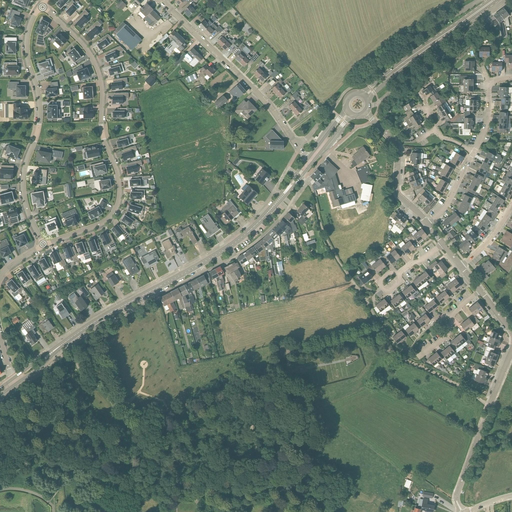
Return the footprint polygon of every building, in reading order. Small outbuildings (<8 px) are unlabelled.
[(56,4),(61,9),(65,4),(66,5),(66,4),(65,4),(69,0),(57,0),(56,1),(57,3),(56,4)] [(131,10),(133,12),(143,1),(141,0),(134,0),(131,4),(134,7),(131,10)] [(69,16),(70,17),(77,9),(75,7),(77,5),(73,1),(68,6),(70,8),(66,12),(67,13),(66,14),(69,16)] [(120,8),(124,3),(121,1),(117,5),(115,7),(118,10),(120,8)] [(189,16),(195,11),(193,8),(196,6),(194,3),(191,5),(184,11),(189,16)] [(143,18),(145,15),(152,21),(149,24),(152,27),(160,18),(152,10),(153,10),(147,4),(140,11),(141,11),(138,14),(143,18)] [(510,27),(509,22),(508,19),(506,18),(509,15),(503,8),(498,13),(503,20),(505,19),(506,26),(507,30),(508,30),(509,34),(510,33),(509,27),(510,27)] [(10,27),(15,28),(16,26),(18,26),(21,19),(18,18),(20,13),(11,10),(9,15),(12,16),(11,20),(12,21),(11,24),(10,27)] [(85,10),(75,20),(76,20),(78,22),(77,23),(76,23),(82,29),(89,21),(85,18),(89,14),(85,10)] [(493,16),(496,20),(498,22),(499,25),(501,34),(504,33),(502,23),(501,21),(503,20),(498,13),(493,16)] [(213,23),(213,24),(217,20),(215,17),(210,21),(207,23),(205,20),(198,26),(203,32),(213,23)] [(44,42),(43,39),(51,31),(47,26),(48,24),(47,23),(46,23),(45,22),(44,21),(45,20),(46,20),(42,18),(40,22),(41,23),(36,32),(39,33),(37,41),(44,42)] [(88,35),(92,40),(100,33),(96,29),(101,25),(97,21),(94,24),(92,26),(86,30),(87,31),(87,30),(90,34),(88,35)] [(142,41),(126,25),(123,22),(110,36),(129,54),(132,50),(132,51),(142,41)] [(217,28),(213,24),(213,23),(203,32),(208,37),(214,31),(215,30),(217,33),(219,31),(220,33),(223,30),(219,26),(217,28)] [(221,47),(228,40),(225,37),(228,34),(227,32),(231,27),(229,26),(226,28),(223,30),(220,33),(223,36),(217,42),(221,47)] [(174,31),(168,37),(171,40),(172,39),(173,40),(167,48),(165,50),(167,52),(169,50),(181,37),(177,33),(176,33),(174,31)] [(61,36),(58,33),(53,39),(55,41),(60,47),(61,46),(62,47),(67,41),(66,41),(67,40),(61,35),(61,36)] [(161,44),(168,37),(166,34),(159,42),(161,44)] [(102,42),(97,45),(97,46),(99,49),(99,48),(100,50),(109,45),(107,42),(109,40),(106,35),(101,39),(102,42)] [(181,52),(187,46),(184,42),(185,41),(181,37),(169,50),(167,52),(170,55),(172,52),(171,52),(176,47),(181,52)] [(6,54),(15,54),(15,53),(16,52),(16,49),(15,49),(15,43),(16,43),(16,38),(7,38),(7,39),(8,39),(8,43),(6,43),(6,54)] [(235,41),(234,40),(231,42),(228,40),(221,47),(226,51),(232,45),(235,41)] [(243,49),(244,48),(246,46),(242,43),(238,48),(242,51),(235,58),(240,62),(246,55),(247,54),(243,49)] [(116,54),(119,53),(124,51),(120,46),(116,48),(110,51),(111,54),(105,57),(106,58),(104,59),(105,62),(107,61),(107,62),(117,58),(116,54)] [(70,49),(71,49),(70,48),(65,54),(67,57),(67,56),(69,55),(75,63),(81,57),(78,54),(79,54),(77,52),(74,49),(72,51),(70,49)] [(177,60),(180,63),(183,59),(185,57),(190,61),(195,57),(200,61),(203,58),(198,53),(195,51),(193,48),(187,55),(185,53),(177,60)] [(484,56),(489,56),(489,48),(479,48),(479,57),(484,57),(484,56)] [(244,67),(251,60),(254,63),(259,57),(256,53),(251,58),(247,54),(246,55),(240,62),(244,67)] [(52,63),(50,59),(46,60),(47,62),(41,64),(41,63),(37,64),(38,68),(39,68),(41,74),(43,74),(44,78),(54,74),(53,70),(51,70),(49,64),(52,63)] [(258,78),(265,71),(262,68),(265,65),(266,64),(264,62),(262,63),(261,61),(257,64),(260,67),(254,73),(258,78)] [(466,67),(464,66),(464,71),(474,71),(474,62),(466,61),(466,67)] [(18,67),(17,67),(17,63),(2,63),(2,69),(5,69),(5,73),(2,73),(2,76),(6,76),(6,75),(14,75),(15,76),(18,76),(19,75),(19,73),(18,72),(18,67)] [(109,70),(110,76),(121,73),(120,69),(123,69),(121,63),(114,65),(115,68),(109,70)] [(497,71),(502,71),(502,63),(492,63),(492,72),(497,72),(497,71)] [(86,69),(83,70),(81,66),(73,72),(74,76),(78,75),(80,81),(84,79),(85,80),(89,78),(89,77),(90,77),(88,72),(88,73),(86,69)] [(212,69),(211,68),(212,67),(211,66),(209,68),(206,66),(200,69),(204,73),(203,74),(206,76),(207,75),(210,78),(216,71),(213,68),(212,69)] [(263,82),(268,77),(269,76),(270,77),(271,76),(274,79),(275,77),(276,77),(279,74),(275,70),(273,73),(270,71),(268,74),(265,71),(258,78),(263,82)] [(186,77),(188,83),(197,79),(195,74),(186,77)] [(150,75),(145,81),(151,87),(157,82),(150,75)] [(113,91),(123,89),(122,84),(127,83),(127,78),(113,80),(114,84),(112,85),(113,91)] [(281,89),(284,86),(281,83),(283,82),(281,79),(277,82),(278,84),(272,89),(276,94),(281,89)] [(59,95),(59,92),(57,82),(50,83),(51,89),(46,90),(46,93),(47,97),(51,97),(51,98),(54,97),(53,96),(57,96),(57,95),(59,95)] [(25,86),(18,86),(18,83),(9,83),(9,89),(16,89),(16,97),(22,97),(22,98),(26,98),(26,92),(25,92),(25,86)] [(239,84),(229,92),(232,95),(236,100),(239,97),(240,98),(246,92),(239,84)] [(281,89),(276,94),(280,98),(286,93),(287,93),(288,93),(291,90),(289,87),(287,89),(284,86),(281,89)] [(436,93),(441,90),(439,87),(438,88),(437,87),(436,86),(435,86),(434,86),(433,86),(431,88),(429,86),(422,91),(423,94),(424,93),(426,96),(430,93),(431,96),(436,93)] [(93,92),(92,92),(92,87),(81,88),(81,93),(83,93),(84,99),(93,99),(93,94),(92,92),(93,92)] [(293,111),(300,105),(298,102),(300,99),(299,97),(300,96),(297,92),(292,96),(295,100),(289,106),(293,111)] [(113,104),(123,104),(123,99),(128,99),(128,93),(114,93),(114,94),(115,94),(115,96),(115,97),(113,97),(113,104)] [(437,104),(444,100),(443,97),(440,99),(436,93),(431,96),(430,97),(433,103),(436,102),(437,104)] [(476,97),(474,97),(468,97),(468,100),(469,100),(469,106),(479,106),(479,103),(478,103),(478,100),(476,100),(476,97)] [(219,109),(226,102),(222,98),(214,104),(219,109)] [(439,114),(447,109),(444,104),(446,103),(444,100),(437,104),(436,105),(437,108),(438,111),(437,111),(439,114)] [(248,102),(247,103),(244,101),(234,110),(237,113),(241,109),(245,113),(244,114),(247,118),(253,112),(252,111),(254,109),(252,107),(252,106),(248,102)] [(410,109),(415,106),(413,104),(414,103),(413,101),(405,106),(408,110),(404,113),(406,116),(412,112),(410,109)] [(293,111),(297,116),(304,110),(310,106),(307,102),(304,104),(305,106),(303,108),(300,105),(293,111)] [(14,104),(8,104),(8,118),(15,118),(15,119),(21,119),(21,118),(28,118),(28,117),(29,117),(29,116),(29,114),(29,113),(28,113),(28,111),(26,111),(26,108),(20,108),(20,107),(20,104),(14,104)] [(57,106),(47,106),(47,119),(48,119),(48,120),(52,120),(52,119),(57,119),(57,114),(60,114),(60,110),(57,110),(57,106)] [(93,118),(93,111),(91,111),(91,108),(84,108),(84,109),(79,109),(79,115),(83,114),(83,118),(85,118),(85,119),(87,119),(87,118),(93,118)] [(120,112),(113,112),(113,113),(112,113),(112,117),(113,117),(113,118),(124,118),(127,118),(127,108),(120,108),(120,112)] [(441,115),(443,118),(444,117),(447,122),(453,118),(447,109),(439,114),(440,116),(441,115)] [(418,116),(416,114),(414,115),(412,112),(406,116),(406,117),(403,118),(408,126),(420,118),(419,116),(418,116)] [(470,118),(470,115),(464,115),(464,124),(473,124),(473,121),(472,121),(472,118),(470,118)] [(414,128),(415,131),(421,127),(420,125),(422,123),(420,121),(421,120),(420,118),(408,126),(404,128),(405,131),(414,125),(415,128),(414,128)] [(506,129),(507,124),(499,123),(499,126),(497,126),(497,133),(508,133),(508,129),(506,129)] [(473,127),(473,124),(464,124),(461,124),(461,128),(460,128),(459,135),(464,135),(464,132),(469,132),(469,129),(472,130),(472,127),(473,127)] [(272,142),(272,149),(283,149),(284,141),(281,141),(278,139),(279,138),(272,130),(266,135),(272,142)] [(132,144),(129,135),(122,137),(123,140),(117,142),(118,148),(129,145),(132,144)] [(9,156),(16,159),(20,150),(16,149),(17,147),(12,146),(12,147),(9,146),(7,151),(4,150),(1,158),(7,160),(9,156)] [(97,157),(100,156),(100,155),(100,152),(99,152),(98,149),(97,150),(96,146),(84,149),(85,153),(87,152),(88,157),(93,156),(93,157),(97,156),(97,157)] [(135,146),(122,151),(123,151),(124,153),(123,153),(124,154),(123,155),(122,154),(124,161),(135,157),(134,152),(137,151),(135,146)] [(354,167),(369,155),(363,147),(357,152),(358,153),(352,157),(354,160),(351,162),(354,167)] [(37,160),(36,161),(41,161),(41,162),(44,163),(45,162),(49,163),(50,157),(62,159),(63,152),(52,150),(52,154),(38,152),(37,156),(36,159),(37,160)] [(423,154),(422,154),(422,151),(415,150),(414,153),(412,153),(412,156),(410,156),(410,158),(422,159),(423,154)] [(488,152),(487,155),(486,154),(485,155),(484,156),(495,162),(500,164),(502,159),(500,156),(496,154),(495,156),(488,152)] [(453,158),(461,162),(464,157),(456,153),(453,158)] [(495,163),(495,162),(484,156),(483,158),(483,159),(485,159),(483,162),(490,165),(492,162),(495,163)] [(422,164),(422,159),(410,158),(410,161),(411,161),(411,164),(413,164),(413,168),(415,168),(419,168),(419,165),(421,165),(422,164)] [(458,167),(461,162),(453,158),(450,163),(458,167)] [(323,163),(317,169),(323,175),(319,179),(323,182),(322,183),(326,185),(324,186),(325,187),(326,190),(328,189),(329,192),(339,188),(335,174),(338,171),(330,163),(330,162),(326,159),(323,163)] [(141,160),(127,164),(128,164),(129,166),(128,166),(129,168),(127,169),(128,175),(138,172),(137,167),(142,166),(141,160)] [(491,172),(493,173),(496,175),(497,173),(489,168),(490,165),(483,162),(482,165),(481,164),(480,164),(479,166),(491,172)] [(96,176),(107,173),(106,172),(107,172),(107,169),(106,169),(105,165),(103,165),(103,163),(90,166),(91,170),(94,169),(96,176)] [(359,179),(366,175),(370,174),(366,165),(355,170),(359,179)] [(451,174),(453,169),(446,165),(443,169),(451,174)] [(8,170),(8,166),(1,166),(1,169),(0,169),(0,174),(2,174),(2,179),(4,179),(4,180),(10,181),(10,179),(13,179),(13,170),(8,170)] [(443,169),(437,166),(435,169),(441,173),(440,174),(448,179),(451,174),(443,169)] [(492,175),(493,173),(491,172),(479,166),(479,168),(480,169),(478,172),(485,175),(487,172),(492,175)] [(46,177),(47,170),(38,169),(37,173),(34,172),(34,177),(32,176),(32,178),(31,179),(31,181),(32,182),(32,184),(36,184),(36,187),(40,186),(40,185),(46,185),(46,177)] [(256,180),(263,185),(266,181),(267,181),(269,179),(267,178),(269,175),(262,169),(257,175),(259,176),(256,180)] [(315,182),(315,183),(313,185),(315,190),(325,187),(324,186),(326,185),(322,183),(323,182),(319,179),(323,175),(317,169),(310,177),(315,182)] [(420,173),(418,174),(416,171),(411,173),(412,176),(409,177),(410,180),(409,180),(410,183),(419,179),(422,178),(420,173)] [(483,176),(482,177),(476,174),(474,176),(473,176),(472,178),(483,183),(484,182),(484,181),(486,177),(483,176)] [(511,179),(511,180),(511,178),(511,175),(507,174),(506,176),(504,175),(501,180),(505,182),(511,185),(511,179)] [(130,181),(130,182),(129,182),(129,186),(130,185),(130,187),(140,186),(140,182),(143,182),(143,180),(142,177),(135,177),(136,180),(130,181)] [(422,188),(419,179),(422,178),(419,179),(410,183),(411,185),(412,185),(413,188),(415,187),(416,190),(422,188)] [(482,185),(483,183),(472,178),(471,180),(472,181),(471,184),(478,187),(479,184),(482,185)] [(446,189),(448,184),(441,179),(438,184),(446,189)] [(95,188),(99,190),(111,188),(109,180),(102,182),(101,181),(94,182),(95,188)] [(511,187),(511,185),(505,182),(501,180),(502,180),(501,182),(504,184),(502,186),(510,190),(511,187)] [(257,194),(248,186),(246,184),(242,189),(244,191),(239,197),(248,204),(257,194)] [(362,194),(370,195),(372,186),(364,184),(362,194)] [(443,193),(446,189),(438,184),(435,189),(443,193)] [(467,188),(468,188),(469,189),(468,191),(477,196),(478,193),(475,192),(478,187),(471,184),(469,186),(468,185),(467,187),(467,188)] [(508,193),(510,190),(502,186),(500,191),(498,194),(508,199),(510,195),(508,193)] [(351,188),(344,191),(343,189),(340,190),(339,188),(329,192),(334,207),(347,203),(348,207),(355,205),(354,201),(356,201),(354,194),(353,194),(351,188)] [(422,203),(428,196),(425,192),(425,191),(423,189),(418,194),(420,196),(419,198),(421,200),(420,201),(422,203)] [(144,196),(145,190),(137,190),(137,193),(131,193),(130,199),(141,199),(141,196),(144,196)] [(45,193),(43,193),(43,192),(32,194),(32,195),(31,195),(32,198),(33,203),(37,202),(38,207),(39,207),(40,208),(42,208),(43,207),(42,206),(44,206),(43,201),(44,201),(44,198),(46,198),(45,193)] [(13,194),(12,194),(11,193),(2,195),(2,194),(0,194),(0,200),(1,200),(2,204),(6,203),(6,204),(10,203),(10,202),(14,201),(12,196),(13,196),(13,194)] [(463,200),(470,203),(473,196),(468,193),(466,196),(465,195),(464,194),(463,195),(463,197),(464,197),(463,200)] [(432,200),(433,199),(428,196),(422,203),(424,205),(425,204),(427,206),(428,205),(431,208),(437,202),(434,199),(433,200),(432,200)] [(502,204),(504,201),(497,196),(496,198),(493,196),(492,199),(503,206),(504,205),(502,204)] [(502,208),(503,206),(492,199),(491,201),(493,202),(492,205),(498,209),(500,206),(502,208)] [(91,219),(91,220),(102,214),(101,211),(103,208),(104,209),(107,203),(102,200),(99,206),(100,206),(99,208),(99,207),(95,209),(94,206),(90,208),(91,211),(88,213),(89,216),(88,217),(90,219),(91,219)] [(468,206),(470,203),(463,200),(461,203),(460,202),(459,204),(470,210),(471,208),(468,206)] [(239,214),(236,210),(237,209),(230,201),(227,204),(230,208),(220,217),(226,224),(239,214)] [(127,209),(128,210),(128,211),(138,214),(139,211),(142,212),(144,206),(137,204),(136,207),(130,205),(129,206),(128,206),(127,209)] [(306,216),(304,214),(308,209),(303,204),(297,211),(301,216),(299,218),(303,222),(306,219),(305,217),(306,216)] [(459,212),(462,216),(463,212),(465,213),(466,210),(469,212),(470,210),(459,204),(458,206),(459,207),(458,210),(459,211),(459,212)] [(496,212),(498,209),(492,205),(489,209),(492,211),(490,214),(496,217),(499,214),(496,212)] [(19,222),(18,221),(17,214),(16,209),(13,210),(13,209),(9,210),(9,211),(2,213),(5,224),(8,223),(11,226),(19,222)] [(77,221),(80,220),(75,209),(64,218),(66,220),(65,220),(65,221),(65,222),(67,224),(68,227),(74,224),(74,225),(78,224),(77,221)] [(400,214),(398,213),(397,214),(395,212),(391,217),(397,222),(394,225),(395,225),(403,215),(401,214),(400,214)] [(455,212),(455,213),(454,212),(452,213),(453,214),(451,216),(455,222),(462,217),(462,216),(459,212),(458,212),(456,213),(455,212)] [(490,214),(487,212),(485,214),(482,218),(489,223),(491,220),(493,222),(496,217),(490,214)] [(293,221),(295,219),(288,213),(284,217),(289,222),(290,223),(292,229),(295,228),(293,221)] [(218,230),(208,215),(200,220),(209,231),(205,234),(208,238),(218,230)] [(405,221),(407,220),(404,218),(405,217),(403,215),(395,225),(402,231),(407,223),(405,221)] [(122,219),(123,219),(121,221),(130,227),(132,224),(134,225),(137,221),(132,217),(130,219),(125,216),(124,216),(122,219)] [(451,225),(455,222),(451,216),(448,218),(448,217),(447,217),(446,218),(451,225)] [(288,226),(287,225),(289,222),(284,217),(277,225),(286,233),(287,239),(291,239),(290,231),(287,228),(288,226)] [(55,223),(57,222),(55,218),(52,219),(52,221),(49,222),(49,223),(45,225),(46,228),(46,229),(48,234),(48,235),(50,235),(51,234),(51,233),(51,232),(53,231),(53,230),(57,229),(55,223)] [(453,228),(451,225),(446,218),(444,220),(445,221),(442,223),(446,228),(445,229),(448,232),(453,228)] [(487,226),(489,223),(482,218),(481,220),(478,219),(476,221),(479,223),(488,229),(489,227),(487,226)] [(487,230),(488,229),(479,223),(477,227),(475,226),(473,227),(481,234),(483,232),(485,229),(487,230)] [(129,235),(121,225),(120,225),(121,225),(119,227),(118,227),(117,228),(116,227),(111,230),(118,238),(122,235),(125,239),(129,235)] [(288,241),(287,239),(286,233),(277,225),(272,230),(279,236),(282,233),(284,235),(283,236),(284,241),(288,241)] [(181,237),(187,234),(193,245),(198,242),(189,227),(179,232),(181,237)] [(477,237),(481,234),(473,227),(471,229),(472,231),(468,234),(471,238),(475,242),(476,241),(475,239),(477,237)] [(417,232),(423,239),(427,236),(422,229),(417,232)] [(471,238),(468,234),(464,229),(462,231),(464,233),(466,236),(464,238),(466,240),(470,244),(470,243),(472,241),(474,243),(475,242),(471,238)] [(280,244),(279,236),(272,230),(268,234),(273,240),(274,240),(274,241),(275,244),(280,244)] [(501,241),(506,244),(511,247),(511,244),(511,234),(507,231),(501,241)] [(418,243),(423,239),(417,232),(413,236),(412,234),(410,236),(413,241),(416,239),(418,243)] [(106,235),(106,234),(106,233),(99,237),(104,247),(109,245),(111,248),(116,246),(110,233),(109,234),(110,234),(107,235),(106,235)] [(15,239),(17,245),(16,245),(18,249),(21,248),(20,247),(23,245),(23,244),(27,242),(25,239),(26,239),(24,234),(20,236),(15,239)] [(271,243),(273,240),(268,234),(263,239),(269,245),(270,245),(270,248),(271,251),(273,251),(273,252),(274,252),(273,246),(271,243)] [(411,243),(413,241),(410,236),(407,238),(409,241),(405,245),(411,252),(415,248),(411,243)] [(89,240),(89,242),(88,242),(92,252),(95,251),(96,255),(102,253),(99,245),(96,246),(94,240),(92,241),(92,239),(89,240)] [(168,259),(177,254),(175,250),(176,249),(174,245),(173,246),(169,239),(162,243),(166,251),(164,252),(168,259)] [(270,245),(269,245),(263,239),(259,243),(264,249),(265,250),(265,251),(266,257),(269,257),(268,250),(270,248),(270,245)] [(466,240),(464,242),(462,239),(460,240),(462,243),(469,251),(470,250),(469,248),(472,245),(470,243),(470,244),(466,240)] [(2,242),(4,245),(0,247),(0,253),(2,258),(3,258),(7,257),(6,256),(11,254),(8,249),(10,248),(6,240),(2,242)] [(91,258),(89,255),(87,248),(84,249),(81,243),(76,245),(79,255),(83,254),(85,260),(91,258)] [(262,254),(265,251),(265,250),(264,249),(259,243),(254,246),(259,252),(260,260),(262,260),(262,261),(263,261),(262,254)] [(468,252),(469,251),(462,243),(458,246),(463,252),(466,250),(468,252)] [(406,255),(411,252),(405,245),(401,248),(398,245),(396,247),(400,252),(402,250),(406,255)] [(70,247),(63,250),(66,259),(71,257),(73,262),(74,262),(78,260),(79,260),(73,247),(73,248),(71,249),(71,248),(70,249),(69,248),(70,247)] [(248,251),(255,260),(257,263),(259,261),(258,254),(253,247),(248,251)] [(397,254),(400,252),(396,247),(394,249),(393,248),(389,251),(390,254),(396,261),(400,257),(397,254)] [(508,253),(502,249),(498,247),(492,256),(496,259),(502,262),(508,253)] [(251,262),(252,261),(254,265),(257,263),(255,260),(248,251),(244,254),(243,254),(247,260),(248,260),(250,259),(251,262)] [(55,253),(50,255),(54,264),(59,262),(61,267),(63,267),(65,265),(66,265),(60,252),(60,253),(58,254),(56,255),(55,253)] [(152,263),(156,261),(152,253),(146,255),(147,257),(144,258),(142,260),(146,268),(153,265),(152,263)] [(241,264),(247,260),(243,254),(237,258),(241,264)] [(391,264),(396,261),(390,254),(386,257),(385,256),(383,257),(386,262),(389,260),(391,264)] [(130,274),(131,276),(135,273),(139,271),(130,257),(122,262),(130,274)] [(383,257),(380,260),(378,257),(374,260),(376,263),(381,270),(386,266),(384,264),(386,262),(383,257)] [(50,263),(47,264),(46,262),(44,259),(39,262),(43,271),(47,269),(48,272),(51,270),(53,269),(50,263)] [(436,261),(431,265),(433,268),(434,267),(437,271),(444,265),(441,261),(438,263),(436,261)] [(495,269),(492,265),(488,261),(479,269),(481,271),(479,273),(485,280),(489,277),(488,275),(495,269)] [(237,263),(235,264),(234,263),(230,265),(238,278),(241,276),(237,268),(239,267),(237,263)] [(377,273),(381,270),(376,263),(371,266),(370,265),(368,267),(372,272),(374,270),(377,273)] [(37,272),(33,266),(32,267),(31,265),(28,267),(29,269),(28,269),(36,282),(44,277),(40,270),(37,272)] [(239,280),(238,279),(238,278),(230,265),(224,268),(227,273),(230,272),(235,282),(237,281),(239,280)] [(445,272),(448,270),(444,265),(437,271),(441,275),(440,276),(441,279),(446,275),(445,272)] [(222,275),(224,274),(220,267),(215,269),(219,276),(221,288),(224,287),(224,283),(223,279),(222,279),(222,275)] [(370,273),(372,272),(368,267),(365,269),(367,270),(363,274),(368,281),(373,277),(370,273)] [(222,291),(221,288),(219,276),(215,269),(209,272),(213,279),(216,278),(219,291),(222,291)] [(421,275),(426,281),(431,278),(425,271),(423,272),(424,273),(421,275)] [(28,285),(32,282),(28,276),(26,277),(22,272),(17,275),(23,284),(26,282),(28,285)] [(112,272),(106,276),(112,286),(119,282),(112,272)] [(211,285),(210,282),(208,273),(197,279),(201,287),(208,283),(209,287),(211,285)] [(364,284),(368,281),(363,274),(358,277),(357,275),(354,277),(358,282),(361,280),(364,284)] [(422,285),(426,281),(421,275),(419,277),(418,276),(416,278),(422,285)] [(451,283),(457,290),(461,286),(459,283),(461,281),(457,276),(455,278),(456,279),(451,283)] [(417,288),(422,285),(416,278),(414,279),(415,280),(413,282),(417,288)] [(203,295),(201,287),(197,279),(190,282),(194,290),(197,288),(200,298),(203,298),(202,295),(203,295)] [(15,297),(19,293),(19,294),(24,290),(18,283),(15,285),(11,280),(10,281),(7,283),(8,283),(7,284),(8,286),(6,287),(9,291),(11,289),(13,292),(11,293),(15,297)] [(452,293),(457,290),(450,281),(451,283),(447,286),(446,285),(444,286),(445,288),(448,291),(450,290),(452,293)] [(195,294),(194,290),(190,282),(184,285),(188,293),(191,301),(192,304),(194,304),(193,302),(194,301),(194,300),(193,295),(192,295),(195,294)] [(98,285),(90,290),(96,299),(104,293),(98,285)] [(185,295),(188,293),(184,285),(178,289),(182,297),(184,304),(185,308),(187,313),(192,311),(190,302),(187,303),(185,295)] [(416,292),(411,285),(408,287),(408,286),(406,288),(411,295),(413,298),(415,296),(413,294),(416,292)] [(407,299),(411,295),(406,288),(404,289),(404,290),(402,292),(407,299)] [(183,309),(185,308),(184,304),(182,297),(178,289),(171,292),(175,300),(179,298),(181,306),(182,306),(183,309)] [(450,297),(446,293),(445,291),(440,294),(446,302),(448,300),(447,299),(450,297)] [(173,301),(175,300),(171,292),(166,295),(174,311),(177,309),(173,301)] [(81,297),(79,299),(77,296),(76,296),(74,293),(68,297),(70,300),(71,302),(72,304),(73,306),(76,308),(78,306),(81,311),(87,306),(83,300),(82,300),(81,297)] [(394,297),(400,304),(404,301),(399,294),(397,296),(396,295),(394,297)] [(444,303),(446,302),(440,294),(436,298),(441,304),(443,302),(444,303)] [(171,312),(174,311),(166,295),(160,298),(164,306),(167,305),(171,312)] [(395,308),(400,304),(394,297),(392,298),(393,299),(390,301),(395,308)] [(59,315),(62,319),(69,314),(67,311),(69,310),(65,304),(61,299),(58,301),(58,302),(55,305),(60,314),(59,315)] [(379,302),(385,309),(389,306),(384,299),(382,301),(381,300),(379,302)] [(436,308),(438,306),(433,300),(429,303),(434,311),(436,309),(436,308)] [(380,312),(385,309),(379,302),(377,303),(378,304),(375,306),(380,312)] [(478,313),(479,312),(483,309),(477,302),(473,306),(478,313)] [(432,312),(434,311),(429,303),(424,307),(429,313),(432,311),(432,312)] [(474,316),(478,313),(473,306),(469,309),(472,313),(474,316)] [(428,322),(430,320),(426,314),(421,318),(427,325),(429,323),(428,322)] [(425,326),(427,325),(421,318),(417,321),(422,327),(424,325),(425,326)] [(477,324),(473,319),(471,320),(469,318),(464,322),(470,329),(477,324)] [(28,334),(26,336),(32,345),(38,341),(33,335),(35,333),(33,329),(35,327),(30,320),(22,326),(28,334)] [(42,331),(44,330),(46,333),(53,328),(48,321),(43,325),(42,323),(38,326),(42,331)] [(466,332),(470,329),(464,322),(460,325),(466,332)] [(416,332),(419,330),(414,323),(409,327),(415,334),(417,332),(416,332)] [(413,336),(415,334),(409,327),(405,330),(410,336),(412,335),(413,336)] [(404,339),(406,337),(401,331),(397,334),(402,341),(404,340),(404,339)] [(499,341),(499,340),(501,335),(492,331),(490,336),(489,337),(499,341)] [(400,343),(402,341),(397,334),(392,338),(397,344),(400,342),(400,343)] [(468,339),(464,334),(462,336),(460,334),(456,338),(461,345),(466,341),(468,344),(470,342),(468,339)] [(501,341),(499,340),(499,341),(489,337),(490,337),(488,343),(489,344),(488,347),(494,349),(495,346),(499,347),(501,341)] [(454,350),(461,345),(456,338),(452,341),(453,343),(451,345),(454,350)] [(445,349),(451,356),(455,353),(450,346),(445,349)] [(446,360),(451,356),(445,349),(441,353),(446,360)] [(498,355),(494,353),(489,351),(487,357),(496,361),(498,355)] [(432,356),(438,363),(442,359),(437,352),(432,356)] [(433,366),(438,363),(432,356),(428,359),(433,366)] [(493,367),(496,361),(487,357),(484,363),(489,365),(493,367)] [(488,373),(483,371),(482,370),(483,367),(475,364),(475,365),(474,366),(474,367),(475,368),(475,369),(476,370),(477,370),(477,371),(475,374),(477,375),(485,378),(488,373)] [(487,379),(485,378),(477,375),(475,374),(475,375),(476,375),(474,380),(480,383),(485,385),(487,379)] [(429,505),(427,505),(428,499),(423,498),(423,500),(422,504),(421,507),(421,510),(433,511),(434,506),(429,505)]
